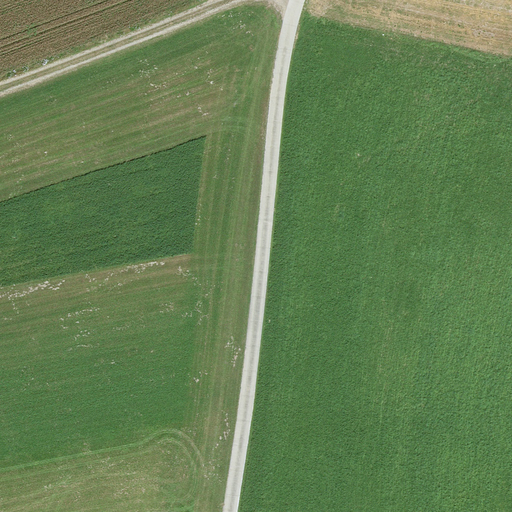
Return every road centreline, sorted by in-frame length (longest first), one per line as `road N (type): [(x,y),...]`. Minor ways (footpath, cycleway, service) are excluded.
road 1 (unclassified): [(299,0),(280,73),(231,511)]
road 2 (track): [(0,88),(240,0)]
